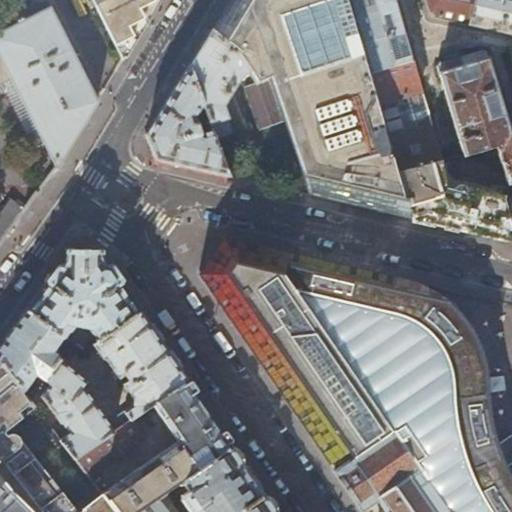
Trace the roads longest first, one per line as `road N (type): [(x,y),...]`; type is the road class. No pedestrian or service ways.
road 1 (residential): [(511,272),(166,195)]
road 2 (residential): [(136,246),(319,511)]
road 3 (tertiary): [(105,156),(202,0)]
road 4 (tertiary): [(0,305),(78,195)]
